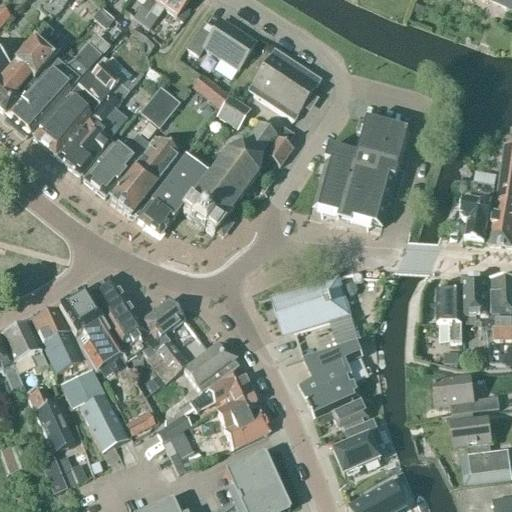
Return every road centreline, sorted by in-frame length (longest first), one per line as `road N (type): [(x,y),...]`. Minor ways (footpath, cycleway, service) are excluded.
road 1 (unclassified): [(325,511),(223,284)]
road 2 (residential): [(384,261),(425,110),(341,91)]
road 3 (unclassified): [(269,252),(272,206),(341,91)]
road 4 (unclassified): [(233,0),(322,57),(341,91)]
road 5 (unclassified): [(223,284),(202,289),(157,279),(95,251)]
road 6 (unclassified): [(95,251),(0,172)]
